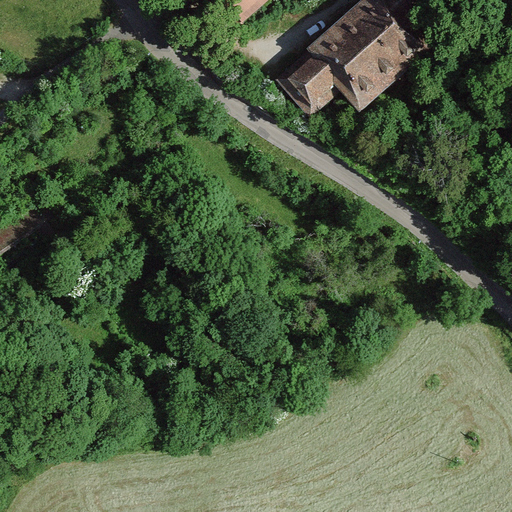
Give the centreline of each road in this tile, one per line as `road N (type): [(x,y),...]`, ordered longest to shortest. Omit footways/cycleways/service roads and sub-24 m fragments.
road 1 (unclassified): [(511,315),(415,223),(226,101),(142,15)]
road 2 (unclassified): [(142,15),(0,131)]
